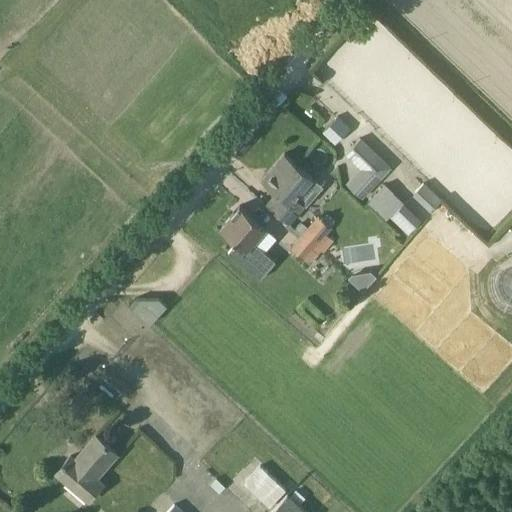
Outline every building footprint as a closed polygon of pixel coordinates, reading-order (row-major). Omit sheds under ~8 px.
[(339,126),(334,121),(328,122),(324,126),(324,136),(329,140),(335,139),(339,135),(339,126)] [(350,148),(367,165),(367,170),(351,187),(361,197),(390,167),(360,138),(350,148)] [(295,197),(312,177),(284,154),(261,180),(276,193),(267,205),(288,223),(304,205),(295,197)] [(430,212),(442,199),(424,182),(412,195),(430,212)] [(394,192),(386,184),(368,203),(386,221),(392,215),(409,232),(421,220),(403,203),(404,203),(393,193),(394,192)] [(220,228),(236,242),(228,252),(260,279),(275,262),(253,243),(266,229),(239,206),(220,228)] [(317,217),(299,238),(316,252),(328,237),(324,234),(330,227),(317,217)] [(318,254),(316,252),(299,238),(290,249),(309,265),(318,254)] [(135,299),(129,305),(150,324),(167,306),(159,298),(135,299)] [(95,478),(116,454),(95,435),(74,460),(70,456),(55,473),(66,483),(69,479),(91,497),(102,484),(95,478)] [(260,466),(243,483),(269,507),(285,490),(260,466)] [(308,511),(289,493),(271,511),(308,511)]
